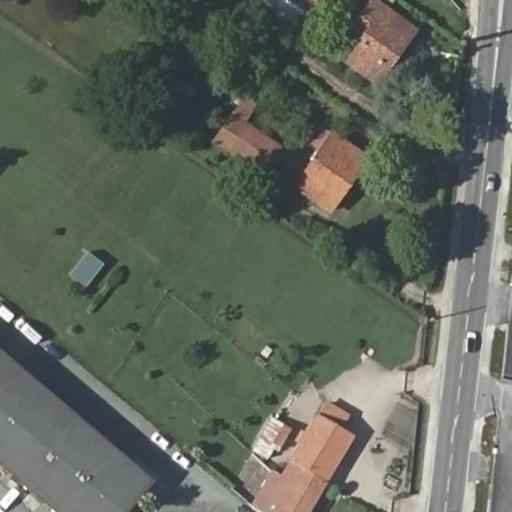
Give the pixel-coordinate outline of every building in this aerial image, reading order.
[(347,57),(377,81),(415,30),(374,0),(372,0),(348,33),(359,41),(347,57)] [(263,172),(282,145),(238,113),(219,141),(263,172)] [(312,143),(322,150),(334,134),(323,126),(312,143)] [(347,165),(358,173),(369,157),(334,134),(322,150),(298,185),(333,209),(342,196),(331,187),(347,165)] [(342,196),(358,173),(347,165),(331,187),(342,196)] [(87,252),(70,274),(85,286),(102,263),(87,252)] [(0,343),(0,456),(65,511),(129,511),(154,483),(131,464),(136,458),(0,343)] [(328,402),(320,415),(342,429),(350,415),(328,402)] [(264,441),(281,452),(299,423),(282,412),(264,441)] [(283,477),(275,473),(304,491),(314,473),(326,481),(354,436),(342,429),(320,415),(283,477)] [(136,458),(131,464),(154,483),(159,477),(136,458)] [(275,473),(256,505),(266,511),(307,511),(326,481),(314,473),(304,491),(275,473)]
